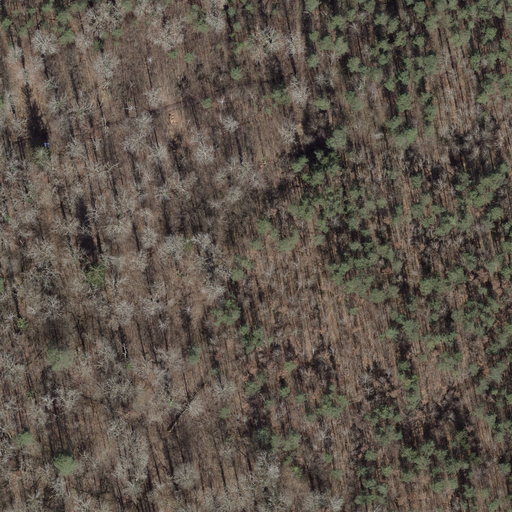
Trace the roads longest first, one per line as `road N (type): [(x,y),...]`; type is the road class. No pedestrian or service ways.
road 1 (track): [(312,0),(311,113),(301,151),(152,403)]
road 2 (track): [(0,159),(312,69)]
